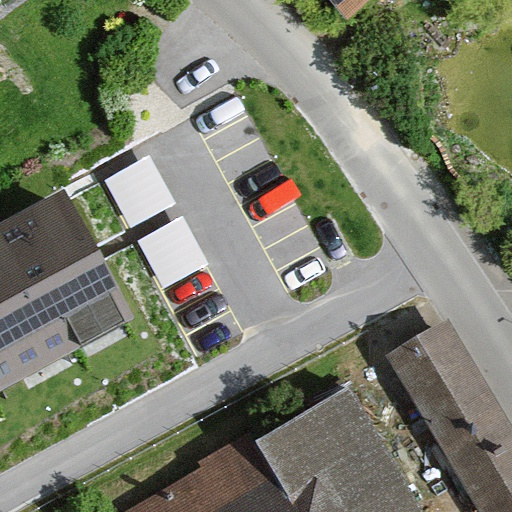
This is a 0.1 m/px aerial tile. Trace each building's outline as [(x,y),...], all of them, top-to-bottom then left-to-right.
[(288,0),(319,39),(369,0),(288,0)] [(133,214),(176,194),(155,147),(111,167),(133,214)] [(61,195),(0,227),(0,382),(126,315),(61,195)] [(446,511),(511,511),(511,450),(447,341),(372,385),(446,511)] [(419,511),(347,393),(151,511),(419,511)]
